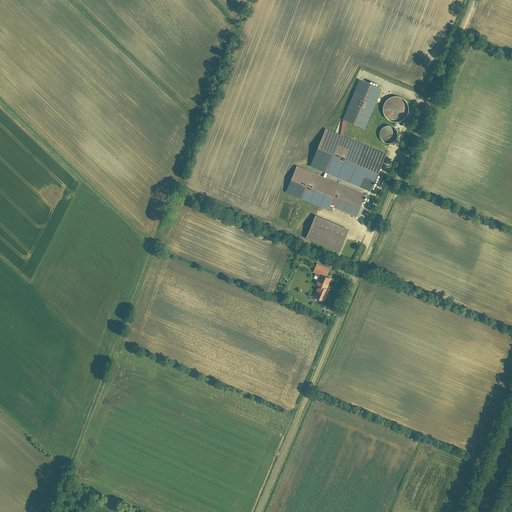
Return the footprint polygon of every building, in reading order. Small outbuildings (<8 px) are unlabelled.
[(384,88),(361,79),(344,118),(367,128),(384,88)] [(386,113),(388,116),(391,119),(396,121),(400,121),(404,119),(407,117),(409,113),(411,110),(410,106),(409,102),(406,99),(403,96),(399,95),(395,96),(391,97),(388,100),(386,104),(385,108),(386,113)] [(385,141),(387,142),(390,143),(393,143),(395,141),(398,139),(399,137),(399,134),(399,131),(397,128),(395,126),(392,125),(389,125),(386,126),(384,128),(382,130),(382,133),(382,136),(383,138),(385,141)] [(388,153),(327,128),(311,166),(372,191),(388,153)] [(367,194),(299,165),(288,192),(333,211),(335,207),(358,217),(367,194)] [(352,228),(318,214),(308,237),(342,251),(352,228)] [(332,268),(318,263),(315,272),(321,274),(328,277),(332,268)] [(328,277),(321,274),(316,285),(318,286),(314,296),(326,301),(331,289),(329,288),(333,279),(328,277)]
